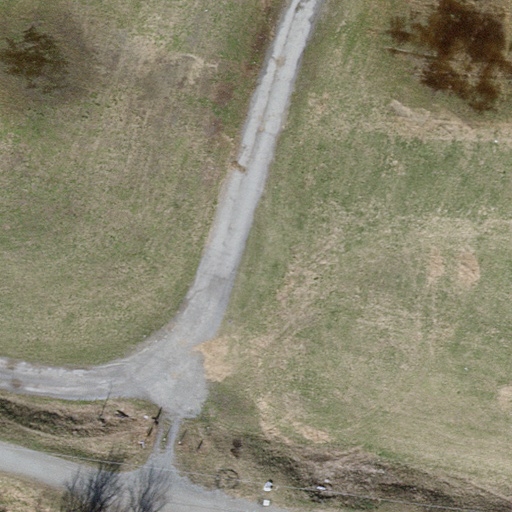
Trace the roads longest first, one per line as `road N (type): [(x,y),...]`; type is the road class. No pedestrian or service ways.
road 1 (track): [(339,0),(180,404),(160,501)]
road 2 (track): [(180,404),(0,370)]
